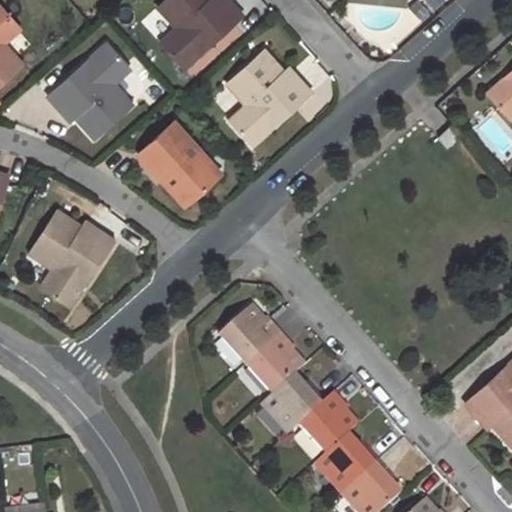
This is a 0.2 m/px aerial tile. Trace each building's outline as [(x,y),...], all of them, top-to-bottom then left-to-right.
[(180,32),(164,47),(184,68),(243,16),(229,0),(224,4),(220,0),(164,0),(157,7),(180,32)] [(0,85),(23,64),(0,38),(17,23),(0,5),(0,85)] [(132,105),(109,79),(126,64),(107,43),(47,95),(60,110),(65,106),(94,139),(132,105)] [(264,50),(226,83),(248,109),(232,123),(252,145),(312,92),(299,78),(294,82),(264,50)] [(511,70),(487,92),(504,113),(511,106),(511,70)] [(172,122),(138,153),(185,205),(219,175),(172,122)] [(451,124),(437,137),(446,147),(461,134),(451,124)] [(0,205),(10,176),(0,173),(0,205)] [(58,273),(46,291),(71,307),(113,239),(97,229),(94,234),(56,210),(28,253),(58,273)] [(248,306),(217,334),(243,363),(278,332),(266,318),(261,321),(248,306)] [(278,332),(243,363),(270,394),(292,374),(301,366),(289,351),(292,347),(278,332)] [(511,445),(511,360),(463,403),(476,419),(482,414),(511,447),(511,445)] [(270,394),(260,403),(287,433),(297,424),(322,400),(309,385),(305,388),(292,374),(270,394)] [(322,400),(297,424),(324,453),(346,433),(356,424),(343,410),(346,407),(332,392),(322,400)] [(324,453),(314,462),(341,493),(376,460),(363,444),(359,448),(346,433),(324,453)] [(378,511),(399,493),(385,478),(390,475),(376,460),(341,493),(358,511),(378,511)] [(434,511),(422,499),(408,511),(440,511),(439,510),(437,511),(434,511)]
